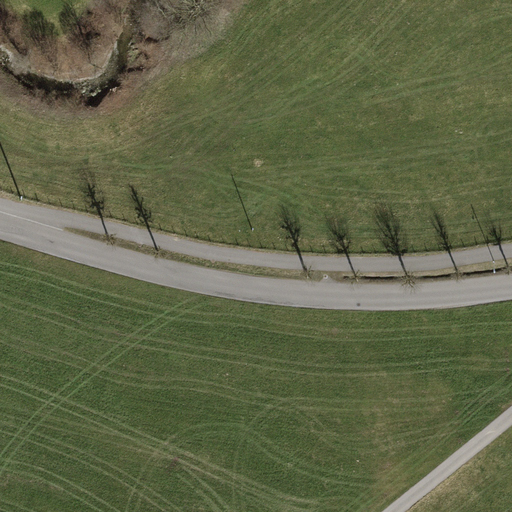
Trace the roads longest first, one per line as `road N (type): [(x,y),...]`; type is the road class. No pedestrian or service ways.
road 1 (tertiary): [(511,279),(378,296),(303,294),(210,283),(0,225)]
road 2 (unclassified): [(511,419),(402,511)]
